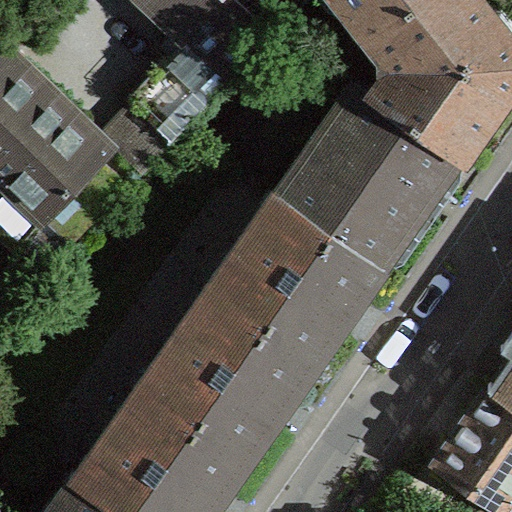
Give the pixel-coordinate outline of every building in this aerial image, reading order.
[(101,130),(114,145),(140,169),(185,121),(266,36),(273,29),(242,0),(148,0),(188,38),(101,130)] [(242,0),(273,29),(300,0),(242,0)] [(345,4),(364,28),(398,0),(326,0),(328,2),(345,4)] [(511,22),(501,8),(488,6),(482,0),(398,0),(364,28),(382,50),(383,67),(368,87),(459,150),(491,104),(504,102),(511,90),(511,22)] [(11,70),(25,56),(0,32),(0,168),(5,173),(0,178),(0,230),(17,247),(47,216),(72,240),(126,184),(100,160),(114,145),(101,130),(92,122),(79,136),(35,94),(11,70)] [(277,186),(382,260),(415,213),(459,150),(368,87),(354,76),(277,186)] [(208,280),(315,355),(340,319),(382,260),(277,186),(275,184),(208,280)] [(315,355),(208,280),(141,376),(247,451),(275,411),(315,355)] [(511,398),(511,354),(491,384),(511,398)] [(247,451),(141,376),(73,471),(131,511),(204,511),(208,507),(247,451)] [(511,398),(491,384),(490,383),(452,437),(437,459),(511,511),(511,398)] [(51,496),(62,503),(55,511),(131,511),(73,471),(70,469),(51,496)]
